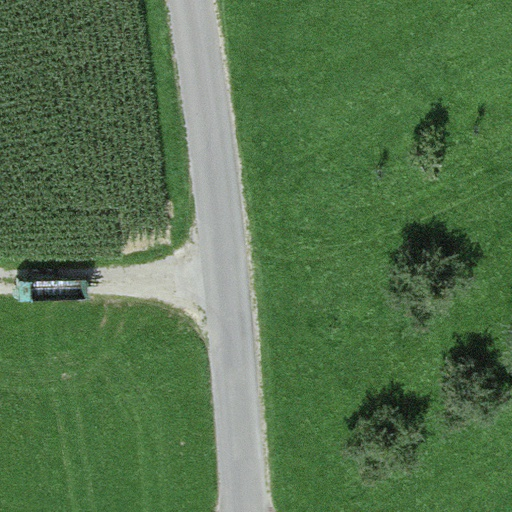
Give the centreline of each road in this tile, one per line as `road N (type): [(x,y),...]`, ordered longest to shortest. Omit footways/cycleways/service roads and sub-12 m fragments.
road 1 (unclassified): [(198,0),(213,84),(244,511)]
road 2 (track): [(229,284),(0,284)]
